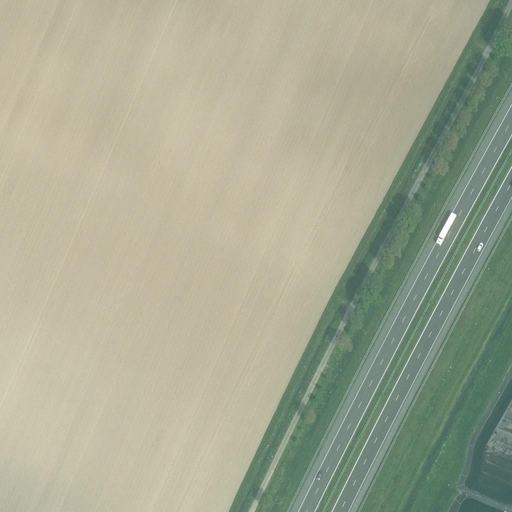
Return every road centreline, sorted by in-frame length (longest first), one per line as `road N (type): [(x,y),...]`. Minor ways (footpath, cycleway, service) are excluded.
road 1 (unclassified): [(251,511),(511,5)]
road 2 (motorway): [(511,124),(307,511)]
road 3 (motorway): [(340,511),(511,187)]
road 4 (track): [(400,511),(511,304)]
